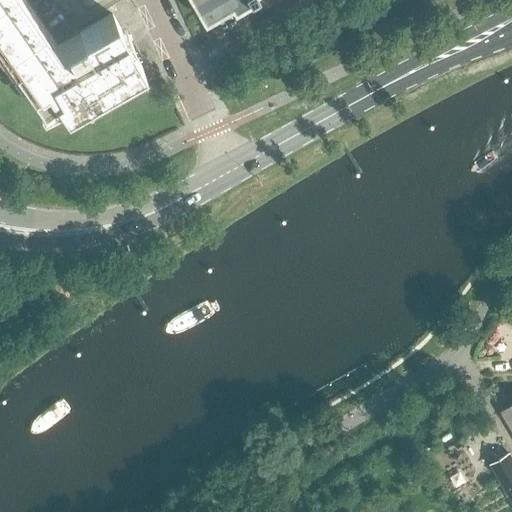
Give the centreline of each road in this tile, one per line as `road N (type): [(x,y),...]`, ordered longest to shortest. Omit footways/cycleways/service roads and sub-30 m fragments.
road 1 (unclassified): [(511,264),(456,356),(187,511)]
road 2 (secondary): [(228,173),(511,22)]
road 3 (residential): [(152,0),(228,173)]
road 4 (secondary): [(56,233),(130,220),(228,173)]
road 5 (unclassified): [(0,338),(42,285),(56,233)]
